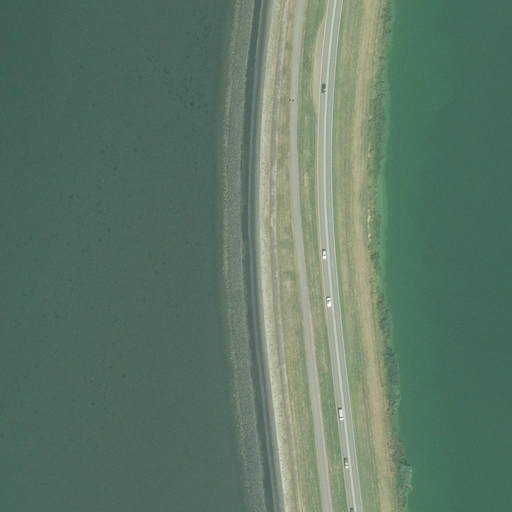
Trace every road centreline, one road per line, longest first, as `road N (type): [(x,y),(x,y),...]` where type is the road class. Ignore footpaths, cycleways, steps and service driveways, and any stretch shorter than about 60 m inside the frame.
road 1 (unclassified): [(329,511),(293,177),(299,0)]
road 2 (trunk): [(355,511),(325,216),(335,0)]
